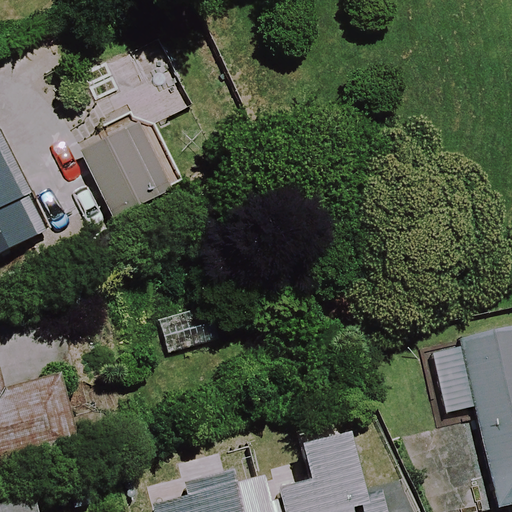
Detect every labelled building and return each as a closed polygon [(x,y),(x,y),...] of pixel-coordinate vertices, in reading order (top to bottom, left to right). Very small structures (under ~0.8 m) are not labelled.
[(166,196),(135,130),(75,158),(107,225),(166,196)] [(0,259),(40,242),(0,149),(0,259)] [(200,349),(188,313),(154,324),(165,360),(200,349)] [(511,327),(460,340),(500,507),(511,504),(511,327)] [(0,394),(0,473),(72,456),(55,382),(0,394)]
